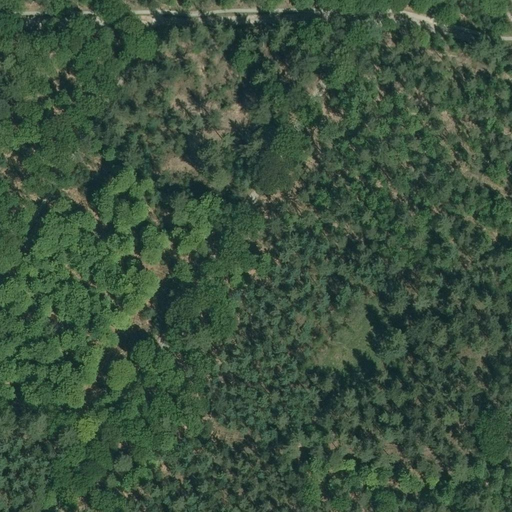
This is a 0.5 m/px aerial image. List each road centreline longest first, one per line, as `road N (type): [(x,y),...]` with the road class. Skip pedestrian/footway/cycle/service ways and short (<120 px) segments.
road 1 (track): [(511,50),(380,17),(0,19)]
road 2 (track): [(96,421),(363,11)]
road 3 (track): [(96,421),(291,462),(324,486),(376,500)]
road 4 (track): [(0,408),(96,421),(40,511)]
